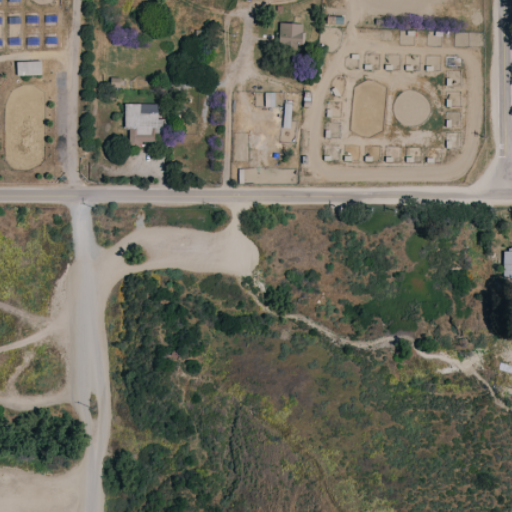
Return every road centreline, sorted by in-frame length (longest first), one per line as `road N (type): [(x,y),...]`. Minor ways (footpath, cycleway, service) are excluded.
road 1 (residential): [(0,197),(510,195)]
road 2 (tertiary): [(507,0),(510,195)]
